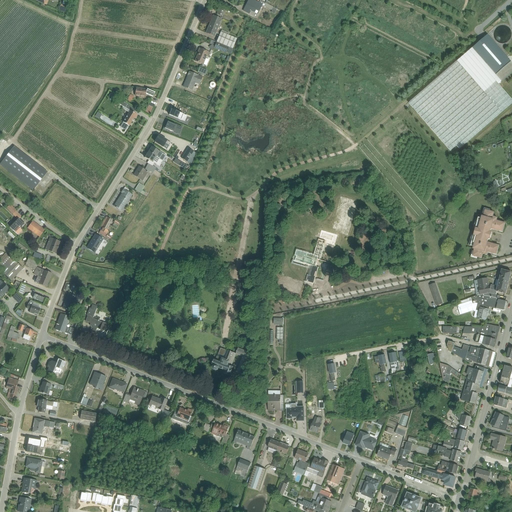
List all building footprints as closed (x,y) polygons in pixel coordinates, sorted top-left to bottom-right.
[(256,17),(262,4),(253,0),(247,0),(243,10),(256,17)] [(276,9),(279,3),(272,0),(265,0),(264,3),(276,9)] [(205,32),(214,36),(222,19),(212,15),(205,32)] [(235,37),(221,32),(217,41),(231,46),(235,37)] [(511,70),(511,64),(486,35),(409,104),(450,151),(456,146),(460,150),(511,103),(511,101),(497,84),(511,70)] [(209,52),(199,48),(193,62),(203,66),(209,52)] [(200,85),(203,77),(188,71),(182,86),(193,90),(195,83),(200,85)] [(146,95),(152,97),(155,92),(146,88),(135,87),(135,97),(145,98),(146,95)] [(123,95),(119,99),(128,107),(132,103),(123,95)] [(187,116),(171,109),(169,115),(185,122),(187,116)] [(123,122),(129,126),(136,114),(130,111),(123,122)] [(176,134),(179,127),(167,121),(164,128),(176,134)] [(159,136),(155,142),(163,147),(165,143),(169,146),(171,143),(159,136)] [(181,154),(188,158),(195,146),(189,142),(181,154)] [(13,147),(0,163),(0,164),(34,190),(47,173),(13,147)] [(151,147),(148,153),(162,161),(166,156),(151,147)] [(162,161),(148,153),(145,158),(149,160),(147,163),(152,166),(154,163),(159,166),(162,161)] [(132,175),(142,181),(148,171),(138,165),(132,175)] [(121,212),(132,195),(123,189),(112,207),(121,212)] [(10,205),(7,208),(18,220),(21,217),(15,211),(16,210),(10,205)] [(495,212),(485,210),(483,217),(482,216),(481,219),(478,218),(474,235),(471,235),(468,245),(474,247),(471,257),(481,260),(482,255),(487,256),(488,253),(497,255),(499,246),(488,243),(489,240),(490,240),(492,233),(491,232),(492,230),(503,233),(505,223),(497,221),(498,218),(493,217),(495,212)] [(98,231),(106,235),(113,221),(104,217),(98,231)] [(10,227),(18,236),(22,231),(20,229),(24,225),(19,220),(15,224),(14,223),(10,227)] [(45,230),(33,221),(29,227),(40,236),(45,230)] [(339,234),(321,229),(314,254),(296,248),(292,261),(311,266),(307,281),(314,283),(319,267),(316,266),(318,258),(321,259),(326,243),(336,246),(339,234)] [(86,248),(95,253),(104,240),(95,234),(86,248)] [(45,250),(55,254),(60,242),(49,238),(45,250)] [(0,255),(0,262),(15,273),(24,261),(6,247),(0,255)] [(34,264),(36,265),(39,256),(29,253),(28,257),(32,259),(31,260),(35,261),(34,264)] [(35,282),(46,287),(52,274),(40,269),(35,282)] [(502,270),(499,282),(509,284),(511,272),(502,270)] [(0,282),(0,298),(9,289),(1,281),(0,282)] [(434,281),(428,284),(435,303),(441,301),(434,281)] [(496,292),(506,295),(509,284),(499,282),(496,292)] [(44,297),(46,292),(36,288),(33,293),(44,297)] [(32,300),(41,303),(43,298),(34,295),(32,300)] [(62,308),(71,311),(76,298),(66,295),(62,308)] [(496,309),(503,311),(506,302),(499,300),(496,309)] [(37,316),(40,308),(31,305),(28,313),(37,316)] [(477,318),(486,320),(489,310),(480,307),(477,318)] [(54,330),(64,334),(70,318),(60,314),(54,330)] [(0,328),(6,330),(10,317),(2,315),(0,321),(0,328)] [(91,327),(101,331),(104,323),(94,320),(91,327)] [(465,322),(464,329),(477,331),(478,323),(465,322)] [(17,327),(13,325),(8,335),(19,340),(21,335),(15,332),(17,327)] [(484,337),(496,341),(500,328),(488,325),(484,337)] [(459,326),(443,326),(443,335),(459,335),(459,326)] [(23,337),(29,340),(32,333),(26,330),(23,337)] [(482,345),(494,348),(496,341),(484,337),(482,345)] [(236,366),(234,365),(238,355),(245,358),(248,351),(239,347),(236,353),(231,351),(227,359),(223,357),(221,360),(216,358),(210,371),(219,375),(220,371),(232,376),(236,366)] [(477,364),(489,367),(493,352),(481,349),(477,364)] [(387,364),(385,354),(374,357),(376,365),(379,364),(381,373),(386,372),(385,364),(387,364)] [(63,369),(66,362),(57,359),(55,363),(49,361),(45,371),(52,374),(53,372),(59,374),(62,368),(63,369)] [(443,362),(443,377),(452,377),(451,362),(443,362)] [(335,363),(326,364),(328,378),(336,377),(335,363)] [(503,372),(511,374),(511,371),(511,367),(505,365),(503,372)] [(470,381),(479,387),(485,368),(475,366),(470,381)] [(88,386),(100,391),(106,377),(94,372),(88,386)] [(297,391),(304,390),(304,377),(296,377),(297,391)] [(7,398),(14,405),(19,387),(15,387),(18,381),(7,378),(5,388),(9,390),(7,398)] [(109,388),(123,393),(127,384),(112,378),(109,388)] [(500,384),(508,386),(510,380),(502,378),(500,384)] [(38,393),(48,396),(52,385),(41,382),(38,393)] [(498,392),(511,395),(511,388),(499,385),(498,392)] [(128,402),(139,406),(144,391),(134,387),(128,402)] [(461,401),(475,405),(478,394),(464,390),(461,401)] [(84,393),(81,400),(87,402),(90,395),(84,393)] [(267,411),(281,411),(281,395),(267,395),(267,411)] [(166,420),(170,412),(164,410),(168,400),(161,398),(160,400),(152,396),(148,406),(157,409),(162,411),(160,418),(166,420)] [(494,405),(507,409),(508,401),(496,397),(494,405)] [(36,411),(45,413),(48,401),(38,399),(36,411)] [(178,411),(176,410),(171,419),(190,426),(193,417),(190,416),(192,411),(188,409),(187,411),(179,408),(178,411)] [(297,422),(304,422),(304,408),(287,408),(287,419),(292,419),(292,418),(297,417),(297,422)] [(92,412),(80,411),(79,419),(92,420),(92,412)] [(496,412),(493,419),(502,422),(508,424),(509,418),(504,417),(496,412)] [(459,425),(469,427),(472,418),(462,415),(459,425)] [(309,431),(318,434),(323,420),(314,417),(309,431)] [(490,426),(507,431),(508,424),(502,422),(493,419),(490,426)] [(32,432),(42,434),(44,421),(34,420),(32,432)] [(211,434),(224,439),(229,428),(216,422),(211,434)] [(405,428),(392,424),(391,428),(394,429),(393,432),(402,436),(405,428)] [(234,441),(251,448),(255,438),(238,431),(234,441)] [(343,444),(350,447),(355,435),(348,432),(343,444)] [(364,448),(373,452),(377,441),(370,438),(371,436),(361,432),(355,446),(364,449),(364,448)] [(407,452),(410,452),(415,436),(410,434),(409,438),(404,437),(399,457),(405,459),(407,452)] [(491,449),(503,452),(507,438),(491,434),(490,440),(493,441),(491,449)] [(277,451),(281,443),(271,439),(268,447),(269,448),(267,452),(275,455),(277,451)] [(287,454),(290,447),(290,446),(281,443),(277,451),(287,455),(287,454)] [(27,445),(26,452),(42,455),(43,448),(27,445)] [(377,457),(388,461),(392,451),(381,447),(377,457)] [(304,476),(309,464),(305,462),(309,454),(298,450),(295,459),(300,461),(299,463),(298,462),(296,467),(294,472),(304,476)] [(450,461),(459,463),(461,458),(452,455),(450,461)] [(40,474),(42,461),(27,458),(25,468),(29,469),(28,471),(40,474)] [(309,464),(304,476),(308,477),(309,473),(317,476),(318,476),(323,478),(329,462),(323,460),(323,461),(315,458),(312,465),(309,464)] [(235,472),(244,476),(249,462),(241,459),(235,472)] [(440,470),(456,475),(458,466),(442,461),(440,470)] [(327,480),(339,484),(345,469),(333,464),(327,480)] [(251,465),(246,486),(255,488),(260,467),(251,465)] [(422,474),(442,480),(444,474),(424,468),(422,474)] [(474,477),(488,481),(491,472),(476,468),(474,477)] [(441,485),(453,489),(457,478),(444,474),(441,485)] [(361,493),(366,495),(369,488),(376,490),(380,482),(368,476),(361,493)] [(37,489),(38,481),(23,478),(20,493),(30,495),(31,488),(37,489)] [(278,482),(275,492),(280,494),(283,484),(278,482)] [(321,490),(322,487),(313,484),(311,490),(314,491),(314,492),(320,494),(321,490)] [(385,503),(392,506),(399,490),(386,485),(382,494),(388,497),(385,503)] [(468,499),(476,501),(479,490),(470,488),(468,499)] [(320,494),(330,498),(332,494),(321,490),(320,494)] [(402,506),(415,511),(416,511),(422,497),(408,492),(402,506)] [(90,502),(91,494),(85,493),(85,494),(81,493),(80,501),(84,501),(90,502)] [(93,494),(92,501),(97,502),(97,503),(101,504),(102,496),(99,496),(99,495),(93,494)] [(331,498),(330,498),(320,494),(319,497),(318,497),(317,502),(314,501),(313,504),(304,500),(303,502),(299,500),(298,503),(305,506),(315,510),(318,511),(319,511),(320,511),(322,510),(327,511),(330,507),(331,507),(331,506),(330,505),(332,502),(330,501),(331,498)] [(101,504),(105,505),(106,505),(111,506),(113,498),(107,497),(106,498),(103,497),(103,496),(102,496),(101,504)] [(116,499),(115,505),(122,506),(123,503),(124,503),(125,497),(118,496),(117,499),(116,499)] [(16,511),(29,511),(31,500),(19,498),(16,511)] [(358,508),(363,510),(366,502),(360,500),(358,508)] [(429,503),(426,511),(443,511),(444,507),(429,503)]
